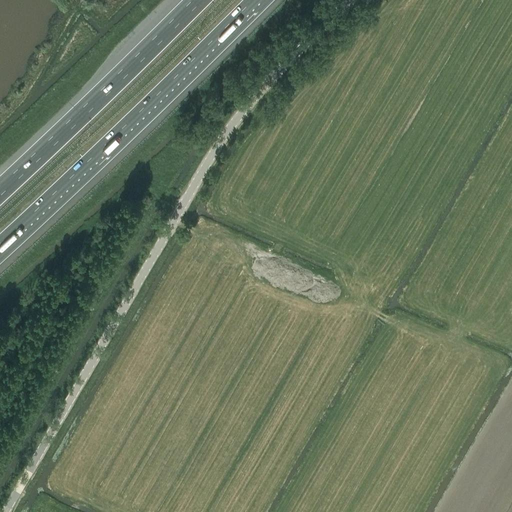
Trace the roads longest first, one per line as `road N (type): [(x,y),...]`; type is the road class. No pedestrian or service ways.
road 1 (tertiary): [(5,511),(226,125),(350,0)]
road 2 (motorway): [(0,247),(257,0)]
road 3 (motorway): [(198,0),(0,190)]
